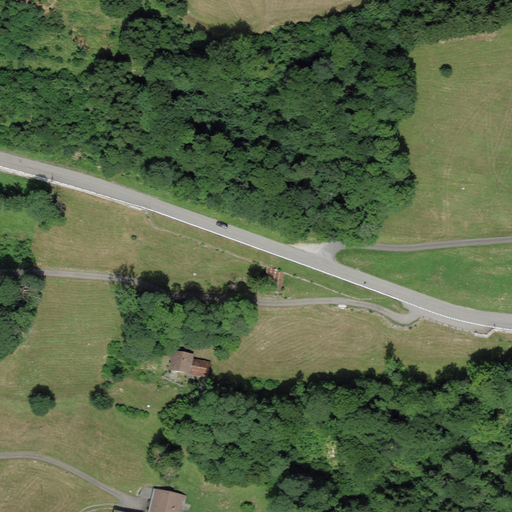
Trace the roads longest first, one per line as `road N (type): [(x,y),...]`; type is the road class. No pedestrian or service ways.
road 1 (primary): [(511,321),(419,301),(0,160)]
road 2 (track): [(511,239),(341,245),(308,260)]
